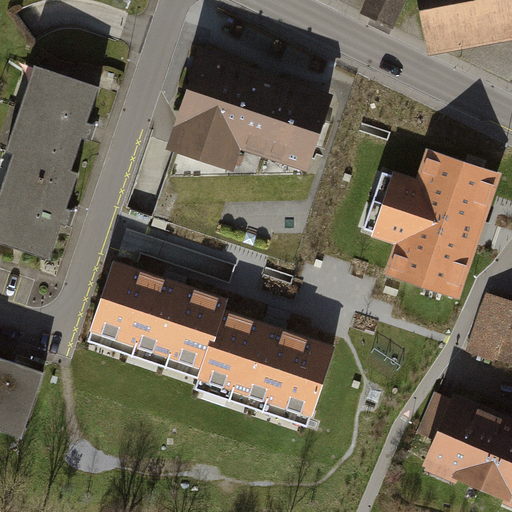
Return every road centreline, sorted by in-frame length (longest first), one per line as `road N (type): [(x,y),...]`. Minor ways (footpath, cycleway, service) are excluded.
road 1 (residential): [(175,0),(73,306),(57,325),(30,328),(0,318)]
road 2 (residential): [(511,117),(258,0)]
road 3 (residential): [(425,388),(483,282),(511,258)]
road 4 (track): [(363,511),(394,431),(425,388)]
